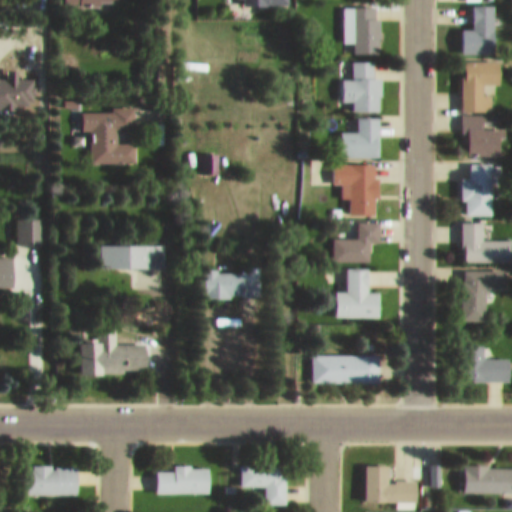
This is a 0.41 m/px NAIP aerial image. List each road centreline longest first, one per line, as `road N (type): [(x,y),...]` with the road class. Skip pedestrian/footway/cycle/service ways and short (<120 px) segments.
road 1 (residential): [(0,414),(511,413)]
road 2 (residential): [(415,0),(414,414)]
